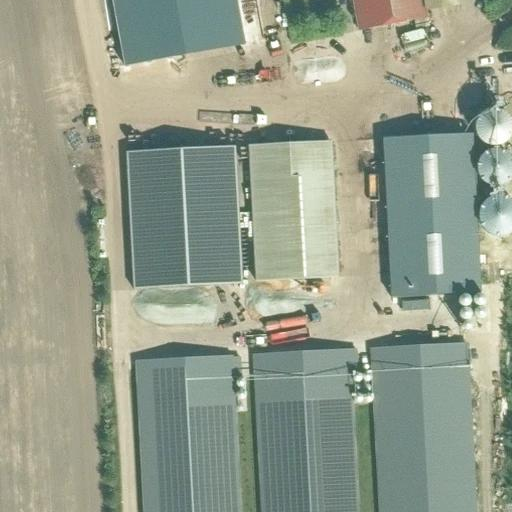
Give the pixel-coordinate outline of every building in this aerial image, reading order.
[(112,0),(125,69),(171,60),(160,0),(112,0)] [(271,32),(265,0),(236,0),(244,37),(271,32)] [(352,0),(359,33),(426,20),(422,0),(352,0)] [(510,134),(511,132),(511,130),(511,129),(510,127),(510,126),(509,123),(508,121),(507,120),(506,119),(504,116),(501,115),(500,114),(499,113),(496,112),(492,112),(491,112),(488,113),(485,114),(482,115),(479,117),(477,120),(476,121),(476,123),(475,126),(474,127),(474,129),(474,130),(474,132),(474,134),(475,135),(475,137),(476,138),(476,140),(477,141),(478,142),(479,143),(481,144),(483,146),(486,148),(489,148),(492,149),(495,148),(499,148),(501,146),(504,144),(505,143),(507,141),(508,140),(509,138),(510,137),(510,135),(510,134)] [(472,135),(456,136),(382,140),(391,300),(480,295),(474,174),(472,135)] [(256,284),(335,279),(327,142),(248,147),(256,284)] [(133,292),(242,285),(234,148),(125,154),(133,292)] [(511,158),(510,157),(508,155),(505,154),(502,153),(498,153),(495,153),(494,153),(491,154),(488,156),(485,158),(483,160),(483,162),(481,165),(480,168),(480,171),(480,174),(481,177),(483,180),(483,181),(485,184),(488,186),(489,187),(492,188),(495,189),(498,189),(502,189),(503,189),(506,188),(509,186),(511,184),(511,183),(511,158)] [(474,511),(465,346),(372,351),(380,511),(474,511)] [(356,511),(349,374),(357,374),(356,352),(255,357),(262,511),(356,511)] [(238,511),(231,358),(137,363),(145,511),(238,511)]
